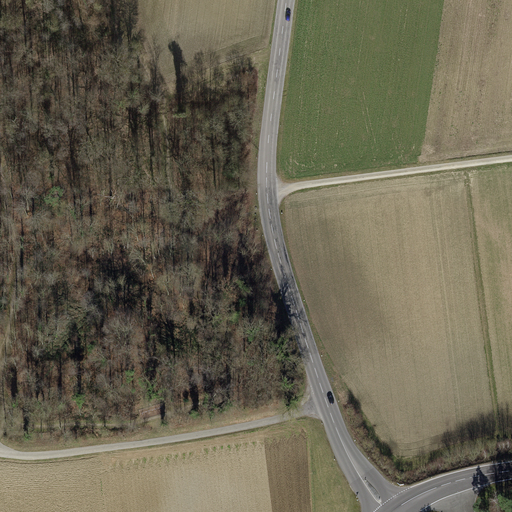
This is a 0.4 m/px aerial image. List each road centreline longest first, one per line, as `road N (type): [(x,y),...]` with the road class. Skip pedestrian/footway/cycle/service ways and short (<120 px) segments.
road 1 (tertiary): [(287,0),(267,191),(286,280),(352,462)]
road 2 (track): [(0,453),(128,445),(329,406)]
road 3 (track): [(267,191),(511,158)]
road 4 (track): [(157,96),(243,61),(279,57)]
